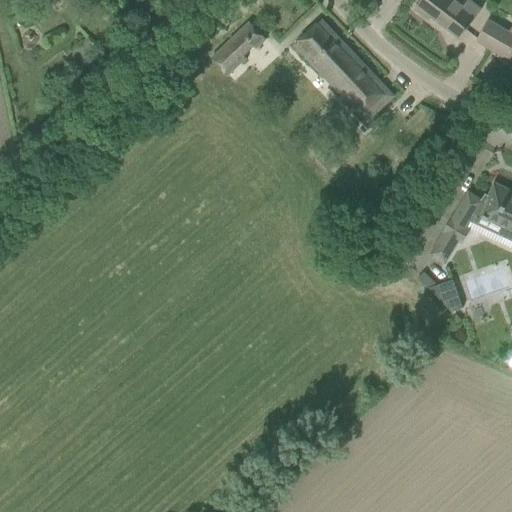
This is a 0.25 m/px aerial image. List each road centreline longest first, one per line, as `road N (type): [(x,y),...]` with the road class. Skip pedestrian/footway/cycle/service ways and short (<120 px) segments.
road 1 (track): [(0,178),(202,0)]
road 2 (unclassified): [(511,128),(404,71),(326,0)]
